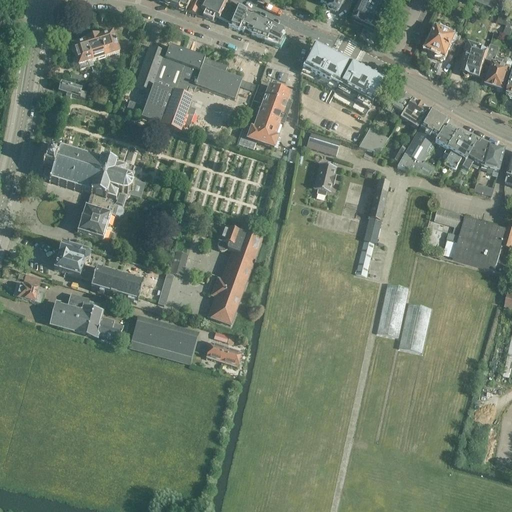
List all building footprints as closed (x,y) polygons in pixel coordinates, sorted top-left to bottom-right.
[(168,7),(173,9),(177,0),(163,0),(162,4),(169,7),(168,7)] [(177,0),(173,9),(177,11),(177,9),(185,12),(191,1),(191,0),(177,0)] [(191,0),(191,1),(185,12),(197,17),(205,0),(191,0)] [(237,7),(222,0),(205,0),(197,17),(214,23),(216,20),(215,19),(216,19),(229,26),(237,7)] [(320,0),(318,6),(325,10),(325,11),(326,11),(325,13),(333,17),(334,15),(336,16),(340,7),(343,0),(348,0),(351,1),(352,0),(320,0)] [(361,0),(353,17),(352,20),(354,21),(353,22),(362,26),(374,1),(374,0),(361,0)] [(481,0),(479,6),(484,8),(487,0),(481,0)] [(487,0),(484,8),(490,10),(494,0),(487,0)] [(494,0),(490,10),(495,13),(500,0),(494,0)] [(500,0),(495,13),(500,14),(501,15),(506,1),(502,0),(500,0)] [(374,1),(362,26),(373,32),(383,10),(388,12),(391,5),(386,2),(384,6),(374,1)] [(237,7),(229,26),(228,28),(238,32),(239,31),(247,15),(245,12),(237,7)] [(495,29),(494,34),(503,36),(509,17),(501,15),(500,14),(495,29)] [(247,35),(261,39),(269,24),(253,16),(251,17),(247,15),(239,31),(242,33),(244,31),(248,33),(247,35)] [(269,24),(261,39),(278,45),(284,34),(282,31),(269,24)] [(511,38),(511,34),(511,30),(511,28),(511,26),(507,25),(506,28),(503,36),(511,38)] [(446,58),(452,45),(457,48),(460,40),(437,29),(427,50),(437,54),(436,56),(437,60),(441,62),(444,60),(445,59),(445,58),(446,58)] [(99,37),(105,58),(119,53),(118,51),(119,49),(118,46),(116,45),(112,33),(99,37)] [(85,42),(92,62),(105,58),(99,37),(98,37),(98,36),(85,41),(85,42)] [(91,68),(93,74),(98,73),(96,66),(93,67),(92,62),(85,42),(71,46),(71,48),(72,49),(73,52),(73,54),(79,72),(91,68)] [(467,44),(461,66),(465,67),(462,74),(464,74),(464,76),(465,77),(467,78),(468,77),(470,76),(471,76),(470,76),(480,80),(485,62),(489,51),(480,48),(481,47),(469,43),(468,44),(467,44)] [(489,51),(485,62),(494,65),(487,87),(496,89),(497,91),(500,92),(502,91),(504,92),(505,88),(506,89),(511,70),(511,69),(511,64),(511,62),(511,60),(507,59),(504,61),(496,58),(499,48),(491,46),(489,51)] [(162,126),(161,128),(181,134),(183,127),(189,129),(195,111),(189,109),(192,101),(184,98),(188,88),(194,91),(195,89),(234,102),(239,88),(253,93),(255,87),(241,81),(241,82),(224,76),(226,68),(191,56),(191,55),(183,52),(168,47),(165,53),(149,48),(135,88),(151,93),(146,109),(130,103),(126,114),(157,125),(162,126)] [(314,47),(300,74),(336,93),(351,65),(314,47)] [(351,65),(336,93),(369,110),(385,84),(351,65)] [(70,97),(83,102),(85,96),(80,94),(81,91),(61,84),(58,93),(66,96),(65,98),(69,99),(70,97)] [(244,127),(237,146),(253,152),(256,143),(273,150),(277,139),(274,138),(278,126),(282,127),(290,106),(286,105),(290,95),(269,87),(265,97),(261,96),(258,105),(262,106),(253,130),(244,127)] [(387,105),(394,110),(392,114),(400,118),(412,99),(396,90),(395,93),(387,105)] [(412,99),(400,118),(400,119),(417,130),(427,113),(428,113),(429,111),(412,99)] [(404,154),(396,168),(429,179),(435,171),(423,164),(429,155),(435,145),(438,138),(438,139),(443,131),(445,127),(448,122),(430,111),(420,128),(420,129),(405,155),(404,154)] [(305,118),(302,129),(312,132),(316,122),(305,118)] [(438,138),(435,145),(446,151),(455,135),(456,136),(457,134),(445,127),(443,131),(438,139),(438,138)] [(370,130),(359,148),(358,149),(378,155),(387,141),(370,130)] [(311,134),(309,137),(340,146),(341,143),(326,138),(311,134)] [(455,135),(446,151),(444,155),(443,157),(447,160),(445,164),(450,167),(465,140),(463,139),(463,137),(462,137),(462,136),(457,134),(456,136),(455,135)] [(306,149),(309,150),(336,158),(339,149),(309,140),(306,149)] [(465,140),(450,167),(456,170),(461,161),(460,161),(460,160),(465,162),(476,144),(476,142),(475,142),(470,140),(469,140),(468,141),(465,140)] [(462,169),(460,172),(466,176),(471,168),(476,170),(478,167),(480,168),(486,146),(480,144),(479,145),(476,144),(465,162),(466,162),(462,169)] [(398,146),(390,160),(397,162),(404,150),(398,146)] [(486,146),(480,168),(480,169),(479,173),(486,175),(486,173),(492,175),(491,177),(497,179),(498,174),(504,152),(492,148),(492,149),(486,146)] [(89,201),(122,210),(127,197),(140,200),(141,196),(144,186),(131,182),(134,173),(132,173),(133,171),(134,169),(128,167),(127,170),(112,166),(113,162),(106,160),(105,164),(70,153),(71,150),(67,149),(66,152),(54,148),(52,149),(50,153),(51,156),(51,159),(47,157),(46,156),(45,157),(46,159),(43,167),(41,168),(42,170),(44,169),(47,170),(46,172),(44,173),(42,178),(45,181),(91,195),(89,201)] [(320,164),(315,184),(314,190),(318,191),(317,195),(325,197),(326,193),(330,194),(332,185),(334,186),(336,177),(334,177),(336,168),(320,164)] [(457,179),(454,185),(460,188),(463,182),(457,179)] [(378,182),(369,220),(380,222),(389,185),(378,182)] [(476,186),(474,192),(491,197),(493,190),(476,186)] [(122,210),(89,201),(86,209),(85,208),(77,234),(102,242),(107,243),(111,229),(107,228),(111,217),(115,218),(115,217),(118,219),(121,217),(123,212),(122,210)] [(434,222),(455,228),(459,230),(463,217),(438,209),(434,222)] [(454,258),(453,260),(505,276),(508,264),(504,263),(508,249),(511,249),(511,230),(507,229),(507,230),(465,218),(463,217),(459,230),(456,237),(453,236),(447,256),(454,258)] [(364,243),(373,245),(376,246),(382,223),(380,222),(369,220),(363,243),(364,243)] [(216,299),(208,319),(230,327),(261,241),(224,228),(217,247),(217,249),(217,250),(218,251),(219,252),(220,253),(221,253),(224,254),(225,254),(228,253),(232,254),(221,283),(217,281),(211,297),(216,299)] [(373,245),(364,243),(356,276),(365,278),(373,245)] [(80,279),(92,283),(94,276),(82,273),(84,265),(89,263),(90,258),(88,254),(61,246),(58,256),(58,257),(54,271),(80,279)] [(105,250),(103,256),(111,258),(113,252),(105,250)] [(170,274),(182,278),(188,256),(176,253),(170,274)] [(96,271),(94,276),(92,283),(90,290),(97,292),(96,294),(102,295),(103,294),(111,296),(111,297),(113,298),(114,297),(127,301),(127,303),(135,305),(136,304),(137,304),(142,285),(96,271)] [(173,277),(166,275),(158,306),(164,307),(165,307),(174,277),(173,277)] [(23,283),(39,287),(41,281),(25,277),(23,283)] [(398,349),(423,354),(431,309),(406,305),(408,289),(387,285),(378,334),(400,338),(398,349)] [(17,299),(17,300),(34,304),(39,305),(42,294),(37,293),(38,291),(21,286),(20,287),(16,286),(13,298),(17,299)] [(123,327),(114,325),(114,323),(101,320),(105,307),(71,297),(68,309),(57,306),(51,326),(75,333),(75,334),(96,340),(97,337),(119,343),(121,333),(123,327)] [(511,325),(511,309),(504,308),(489,376),(500,379),(511,325)] [(128,350),(190,367),(199,334),(137,317),(128,350)] [(217,340),(233,345),(235,340),(219,334),(217,340)] [(511,337),(503,379),(509,381),(511,366),(511,337)] [(206,359),(236,369),(241,355),(211,345),(206,359)]
